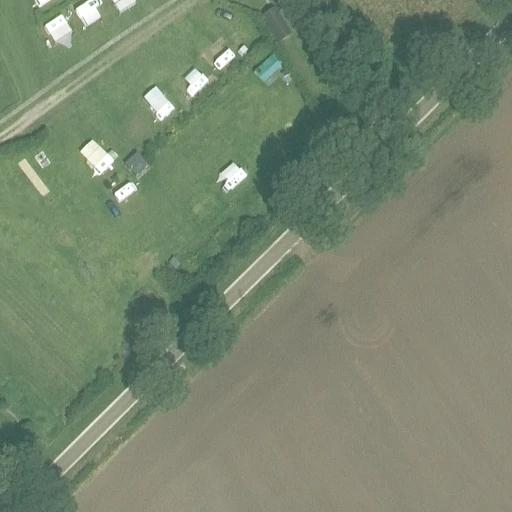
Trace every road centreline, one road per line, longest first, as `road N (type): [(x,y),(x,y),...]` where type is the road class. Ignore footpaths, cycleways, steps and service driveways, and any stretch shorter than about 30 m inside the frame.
road 1 (unclassified): [(17,511),(511,23)]
road 2 (unknown): [(43,105),(75,133),(107,187),(122,191),(142,182),(212,111),(241,99),(272,103)]
